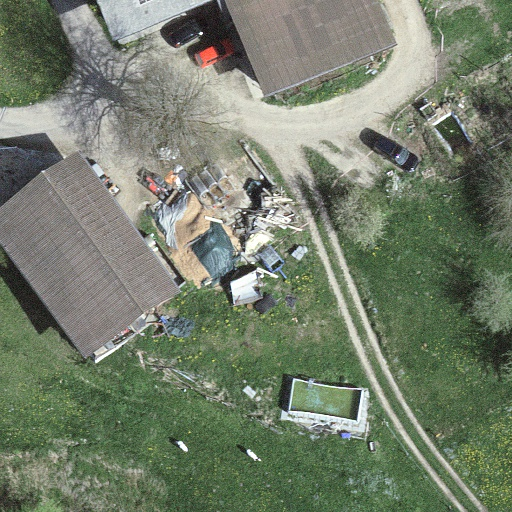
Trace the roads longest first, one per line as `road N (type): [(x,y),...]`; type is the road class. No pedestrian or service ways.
road 1 (track): [(490,511),(375,373),(295,174),(241,123),(104,91),(60,0)]
road 2 (track): [(241,123),(345,123),(409,69),(393,0)]
